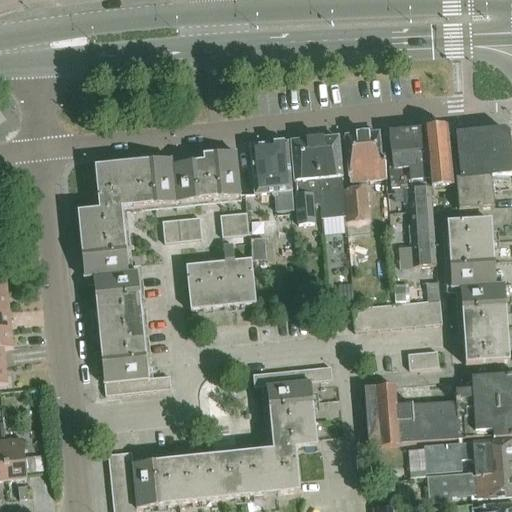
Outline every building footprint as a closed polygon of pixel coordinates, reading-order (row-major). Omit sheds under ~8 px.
[(454,189),(450,159),(447,129),(389,135),(392,171),(388,171),(390,193),(407,192),(413,271),(437,269),(431,191),(454,189)] [(475,132),(458,134),(458,136),(455,137),(460,183),(455,183),(458,214),(494,211),(492,190),(491,181),(511,179),(511,178),(511,163),(509,136),(504,132),(475,135),(475,132)] [(381,160),(378,136),(346,140),(349,181),(350,180),(351,186),(385,183),(383,160),(381,160)] [(317,182),(320,207),(321,223),(345,220),(347,240),(348,240),(343,193),(341,180),(342,180),(338,140),(315,143),(319,182),(317,182)] [(294,185),(295,197),(313,196),(313,207),(320,207),(317,182),(319,182),(315,143),(291,145),(294,185)] [(271,198),(272,199),(274,201),(275,216),(293,215),(291,195),(287,145),(270,147),(250,149),(254,198),(271,197),(271,198)] [(140,383),(147,382),(148,382),(137,274),(128,275),(119,193),(131,192),(133,211),(241,200),(236,156),(202,159),(203,165),(172,168),(172,162),(129,167),(129,173),(117,174),(117,168),(94,170),(99,213),(77,216),(84,281),(93,280),(104,387),(111,386),(119,385),(126,384),(133,384),(140,383)] [(343,193),(348,240),(371,238),(366,191),(343,193)] [(313,196),(295,197),(297,230),(315,228),(313,207),(313,196)] [(246,216),(235,217),(236,225),(237,228),(247,227),(246,216)] [(236,225),(235,217),(220,219),(220,226),(236,225)] [(189,222),(190,233),(201,232),(199,221),(189,222)] [(189,222),(178,223),(179,231),(179,234),(190,233),(189,222)] [(163,233),(179,231),(178,223),(162,225),(163,233)] [(482,332),(482,344),(463,345),(465,368),(510,365),(508,342),(502,343),(501,331),(507,330),(504,287),(495,288),(491,223),(447,226),(451,292),(460,292),(463,333),(482,332)] [(220,226),(221,234),(237,232),(237,228),(236,225),(220,226)] [(238,240),(242,239),(248,238),(247,227),(237,228),(237,232),(238,240)] [(179,234),(179,231),(163,233),(163,240),(179,238),(179,234)] [(202,243),(201,232),(190,233),(191,244),(202,243)] [(221,234),(222,241),(238,240),(237,232),(221,234)] [(180,245),(191,244),(190,233),(179,234),(179,238),(180,245)] [(179,238),(163,240),(164,247),(180,245),(179,238)] [(251,264),(257,264),(266,263),(265,241),(250,242),(251,264)] [(224,266),(207,267),(186,270),(190,314),(256,307),(251,264),(251,263),(234,265),(232,247),(222,248),(224,266)] [(351,286),(339,287),(340,305),(352,304),(351,286)] [(427,305),(440,304),(438,286),(425,287),(427,305)] [(395,290),(395,304),(405,304),(405,290),(395,290)] [(329,294),(307,295),(308,313),(330,311),(329,294)] [(7,296),(0,297),(0,315),(9,314),(7,296)] [(427,305),(428,313),(440,312),(440,304),(427,305)] [(427,305),(415,307),(417,330),(429,329),(428,320),(428,313),(427,305)] [(417,330),(415,307),(402,308),(404,331),(417,330)] [(402,308),(390,309),(392,332),(404,331),(402,308)] [(392,332),(390,309),(377,310),(379,334),(392,332)] [(377,310),(365,311),(367,335),(379,334),(377,310)] [(365,311),(352,312),(354,336),(367,335),(365,311)] [(435,319),(441,319),(440,312),(428,313),(428,320),(435,319)] [(9,314),(0,315),(0,333),(11,332),(9,314)] [(11,332),(0,333),(0,351),(3,351),(3,353),(13,352),(11,332)] [(437,355),(430,356),(431,372),(438,371),(437,355)] [(416,373),(424,372),(422,356),(415,357),(416,373)] [(424,372),(431,372),(430,356),(422,356),(424,372)] [(416,373),(415,357),(408,358),(409,374),(416,373)] [(317,385),(325,384),(323,371),(316,372),(317,385)] [(330,371),(323,371),(325,384),(332,383),(330,371)] [(310,385),(317,385),(316,372),(309,373),(310,385)] [(309,373),(301,374),(303,386),(310,385),(309,373)] [(288,388),(295,387),(294,374),(287,375),(288,388)] [(294,374),(295,387),(303,386),(301,374),(294,374)] [(287,375),(279,376),(281,389),(288,388),(287,375)] [(272,377),(273,389),(281,389),(279,376),(272,377)] [(265,377),(265,384),(266,390),(273,389),(272,377),(265,377)] [(511,440),(511,378),(471,381),(472,392),(455,393),(456,405),(396,408),(394,389),(376,391),(376,390),(364,391),(368,452),(380,451),(380,450),(399,449),(399,446),(493,441),(493,442),(511,440)] [(169,380),(162,381),(163,394),(171,393),(169,380)] [(155,381),(148,382),(147,382),(149,395),(156,394),(155,381)] [(162,381),(155,381),(156,394),(163,394),(162,381)] [(147,382),(140,383),(142,396),(149,395),(147,382)] [(140,383),(133,384),(134,397),(142,396),(140,383)] [(126,384),(119,385),(120,398),(127,397),(126,384)] [(133,384),(126,384),(127,397),(134,397),(133,384)] [(119,385),(111,386),(113,399),(120,398),(119,385)] [(281,389),(273,389),(266,390),(270,434),(274,472),(262,474),(260,455),(133,468),(134,480),(135,492),(136,504),(137,511),(142,511),(160,510),(265,499),(264,493),(276,492),(277,498),(299,495),(295,452),(317,450),(310,385),(303,386),(295,387),(288,388),(281,389)] [(105,400),(113,399),(111,386),(104,387),(105,400)] [(22,442),(4,444),(8,484),(26,482),(22,442)] [(511,444),(511,442),(472,445),(475,480),(511,477),(511,444)] [(424,449),(425,467),(426,477),(462,475),(461,464),(473,463),(471,446),(424,449)] [(109,470),(133,468),(131,456),(108,458),(109,470)] [(45,458),(26,460),(27,475),(47,474),(45,458)] [(134,480),(133,468),(109,470),(110,482),(134,480)] [(472,479),(427,483),(429,509),(452,507),(452,501),(477,499),(477,503),(511,500),(511,477),(475,480),(475,482),(472,482),(472,479)] [(111,494),(135,492),(134,480),(110,482),(111,494)] [(392,484),(382,485),(383,494),(393,493),(392,484)] [(18,490),(19,503),(28,502),(27,490),(18,490)] [(136,504),(135,492),(111,494),(113,506),(136,504)]
